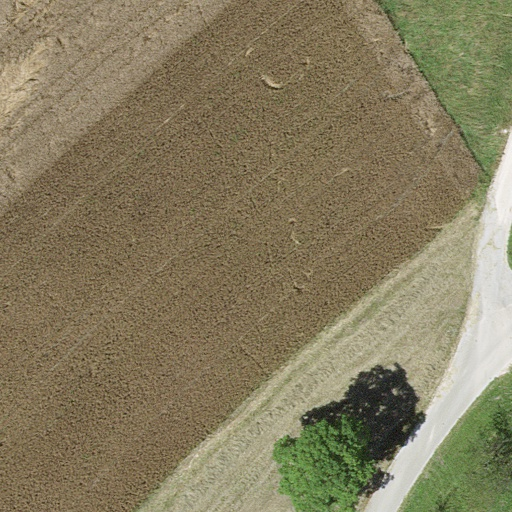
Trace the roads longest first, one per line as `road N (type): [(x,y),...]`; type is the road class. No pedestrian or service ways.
road 1 (track): [(511,182),(489,252),(478,386)]
road 2 (unclassified): [(384,511),(424,448),(511,356)]
